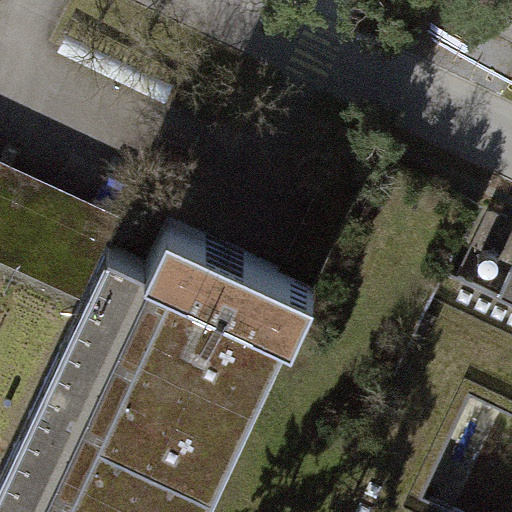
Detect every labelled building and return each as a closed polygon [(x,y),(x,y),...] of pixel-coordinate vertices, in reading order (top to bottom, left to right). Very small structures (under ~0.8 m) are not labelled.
[(123,217),(0,159),(0,260),(84,300),(98,270),(110,246),(123,217)] [(361,189),(323,171),(276,270),(314,288),(361,189)] [(146,263),(110,246),(98,270),(84,300),(0,477),(0,511),(201,511),(285,334),(291,337),(314,288),(276,270),(167,219),(146,263)] [(511,270),(500,296),(511,302),(511,270)] [(447,271),(330,511),(511,511),(511,302),(500,296),(447,271)]
